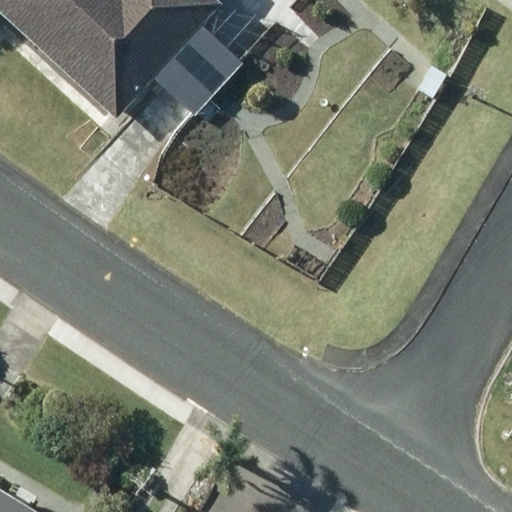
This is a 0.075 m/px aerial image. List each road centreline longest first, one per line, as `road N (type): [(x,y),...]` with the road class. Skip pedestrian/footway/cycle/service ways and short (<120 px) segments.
road 1 (tertiary): [(391,483),(0,218)]
road 2 (residential): [(391,483),(511,267)]
